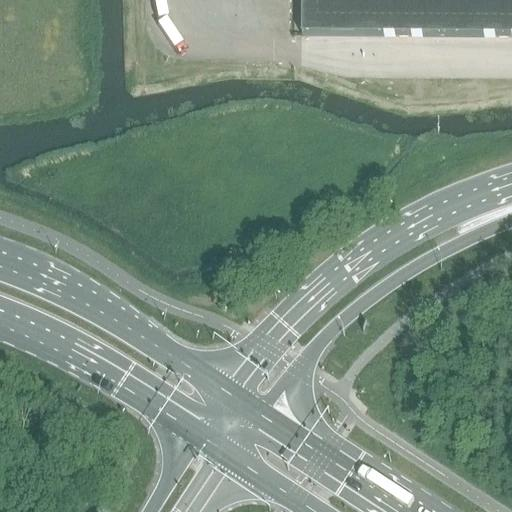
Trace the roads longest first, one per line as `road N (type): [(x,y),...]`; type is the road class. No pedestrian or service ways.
road 1 (tertiary): [(511,181),(429,215),(346,267),(229,395)]
road 2 (tertiary): [(259,414),(365,300),(435,255),(511,220)]
road 3 (primary): [(229,395),(81,295),(0,258)]
road 4 (primary): [(0,318),(91,360),(201,435)]
road 5 (primary): [(413,511),(259,414)]
